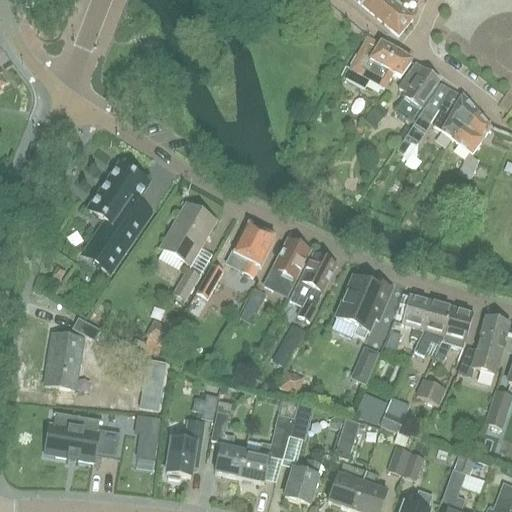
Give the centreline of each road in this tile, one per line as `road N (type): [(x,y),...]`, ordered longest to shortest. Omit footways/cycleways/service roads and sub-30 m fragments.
road 1 (residential): [(67,97),(224,198),(444,293),(511,312)]
road 2 (residential): [(4,261),(67,97)]
road 3 (residential): [(506,114),(418,47),(434,0)]
